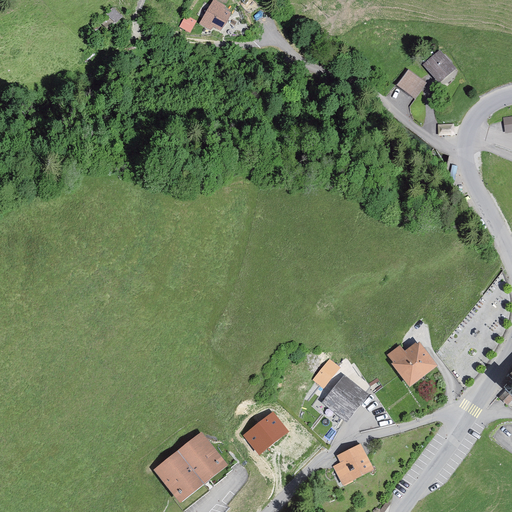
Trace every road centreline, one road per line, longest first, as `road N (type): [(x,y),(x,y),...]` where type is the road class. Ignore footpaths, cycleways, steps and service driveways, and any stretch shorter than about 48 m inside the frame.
road 1 (residential): [(143,0),(131,24),(138,36),(273,44),(354,80),(425,138),(468,146)]
road 2 (unclassified): [(469,414),(353,440),(322,457),(267,511)]
road 3 (unclassified): [(399,511),(469,414)]
